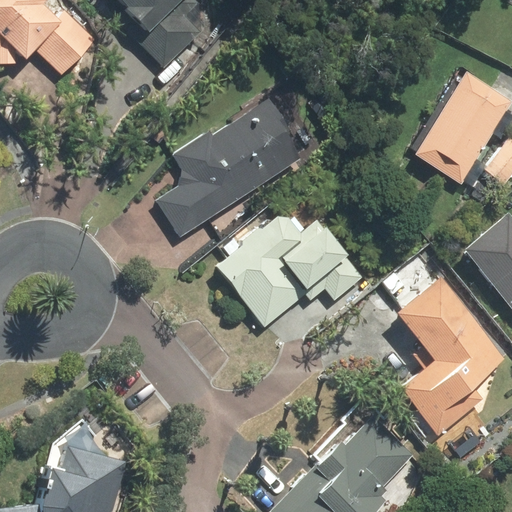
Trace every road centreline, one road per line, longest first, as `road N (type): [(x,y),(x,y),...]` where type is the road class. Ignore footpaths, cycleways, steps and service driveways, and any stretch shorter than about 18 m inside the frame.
road 1 (residential): [(83,306),(150,353),(212,416),(193,511)]
road 2 (residential): [(0,271),(26,247),(58,245),(88,273),(83,306)]
